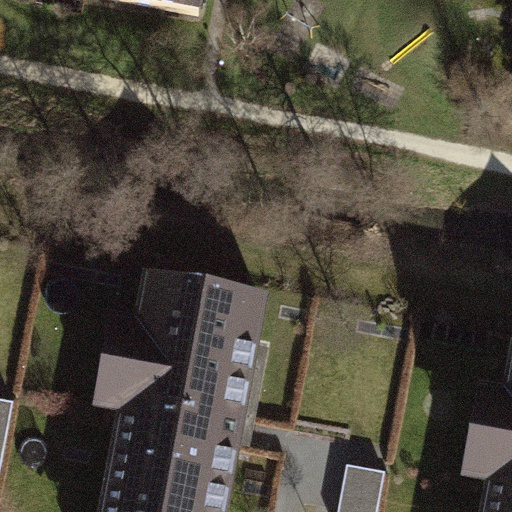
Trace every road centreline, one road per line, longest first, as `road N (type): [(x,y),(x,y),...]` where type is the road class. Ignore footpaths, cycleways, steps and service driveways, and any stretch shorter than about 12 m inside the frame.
road 1 (track): [(511,166),(0,64)]
road 2 (track): [(0,207),(511,301)]
